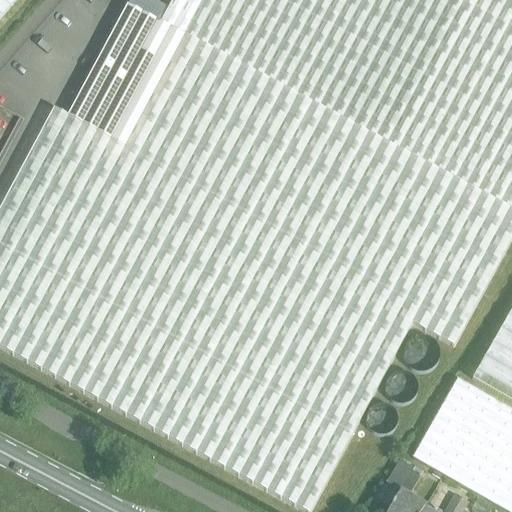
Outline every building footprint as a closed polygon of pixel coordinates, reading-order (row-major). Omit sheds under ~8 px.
[(0,0),(0,23),(19,0),(0,0)] [(511,0),(174,0),(160,27),(159,29),(179,39),(501,209),(511,214),(511,0)] [(122,11),(81,88),(106,102),(89,132),(120,149),(179,39),(159,29),(123,9),(122,11)] [(24,161),(0,205),(0,350),(300,511),(310,511),(411,327),(453,349),(511,239),(511,214),(501,209),(179,39),(120,149),(89,132),(64,119),(50,111),(24,161)] [(511,309),(470,382),(511,406),(511,309)] [(511,511),(511,414),(458,383),(408,456),(508,511),(511,511)] [(388,511),(421,511),(424,509),(407,499),(419,479),(412,475),(413,473),(398,465),(385,487),(398,495),(388,511)] [(424,509),(421,511),(463,511),(466,508),(453,500),(445,511),(424,511),(423,511),(424,509)] [(477,502),(471,511),(491,511),(492,511),(477,502)]
